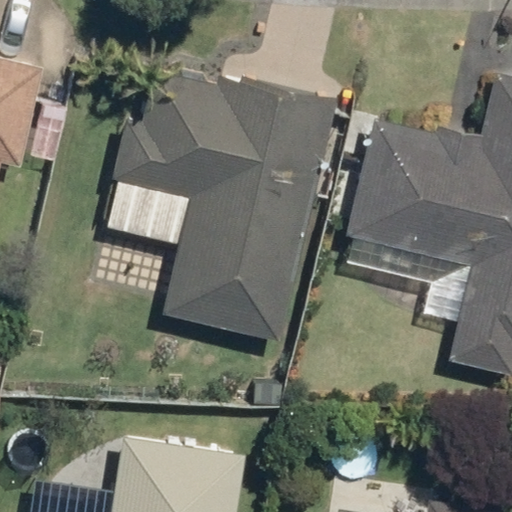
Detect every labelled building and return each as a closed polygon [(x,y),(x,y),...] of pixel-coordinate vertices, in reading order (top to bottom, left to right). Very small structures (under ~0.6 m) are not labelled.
[(0,160),(13,164),(36,64),(0,55),(0,160)] [(152,310),(271,337),(328,93),(208,65),(205,79),(143,64),(131,117),(116,113),(90,223),(168,241),(152,310)] [(437,357),(511,375),(511,75),(487,69),(470,136),(364,109),(333,231),(461,263),(437,357)] [(227,511),(237,448),(112,429),(100,511),(227,511)] [(501,511),(501,510),(418,498),(415,511),(501,511)]
